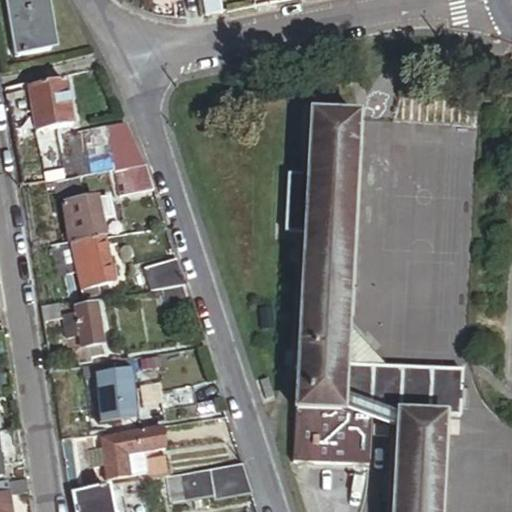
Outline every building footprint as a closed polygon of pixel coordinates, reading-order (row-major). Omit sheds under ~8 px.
[(30,0),(0,0),(0,41),(4,63),(40,58),(30,0)] [(24,140),(66,130),(56,88),(14,98),(14,95),(3,98),(15,147),(25,145),(24,140)] [(394,414),(388,511),(435,511),(439,416),(454,416),(455,371),(378,366),(343,365),(344,327),(350,118),(303,116),(301,174),(280,174),(278,230),(299,232),(293,411),(368,413),(394,414)] [(98,153),(102,177),(110,175),(132,170),(113,128),(94,131),(98,153)] [(74,182),(102,177),(98,153),(46,162),(50,186),(74,182)] [(115,200),(144,194),(138,177),(133,170),(132,170),(110,175),(115,200)] [(59,201),(77,198),(74,182),(50,186),(52,202),(59,201)] [(77,198),(59,201),(60,210),(78,208),(77,198)] [(94,228),(108,225),(104,203),(78,208),(60,210),(66,248),(96,243),(94,228)] [(89,292),(104,290),(96,243),(66,248),(52,250),(57,282),(73,280),(75,294),(89,292)] [(156,297),(177,294),(169,268),(139,272),(144,298),(156,297)] [(75,294),(76,302),(90,300),(89,292),(75,294)] [(156,297),(159,315),(184,310),(177,294),(156,297)] [(55,324),(66,322),(64,314),(64,309),(54,310),(55,324)] [(84,359),(95,358),(88,311),(64,314),(66,322),(55,324),(60,362),(69,361),(70,366),(85,364),(84,359)] [(33,326),(45,324),(44,312),(31,313),(33,326)] [(378,366),(344,327),(343,365),(378,366)] [(89,431),(132,424),(122,363),(79,370),(82,384),(89,431)] [(73,386),(82,384),(79,370),(70,372),(73,386)] [(155,419),(189,414),(187,394),(153,398),(155,419)] [(290,465),(365,468),(368,413),(293,411),(292,411),(290,465)] [(117,468),(116,461),(158,455),(155,433),(91,442),(93,454),(79,456),(82,475),(97,473),(98,483),(118,480),(119,487),(154,482),(162,481),(159,462),(117,468)] [(208,508),(246,502),(235,469),(162,481),(154,482),(158,508),(207,501),(208,508)] [(14,486),(0,488),(0,503),(5,503),(16,501),(14,486)] [(114,511),(113,506),(102,508),(100,494),(63,500),(65,511),(114,511)]
